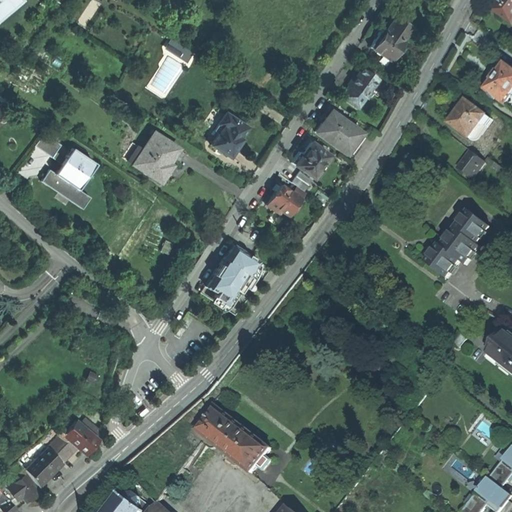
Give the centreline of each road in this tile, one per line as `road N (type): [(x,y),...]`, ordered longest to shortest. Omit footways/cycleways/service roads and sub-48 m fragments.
road 1 (tertiary): [(469,0),(351,196),(189,393)]
road 2 (residential): [(383,0),(146,348)]
road 3 (residential): [(0,204),(116,300),(146,348)]
